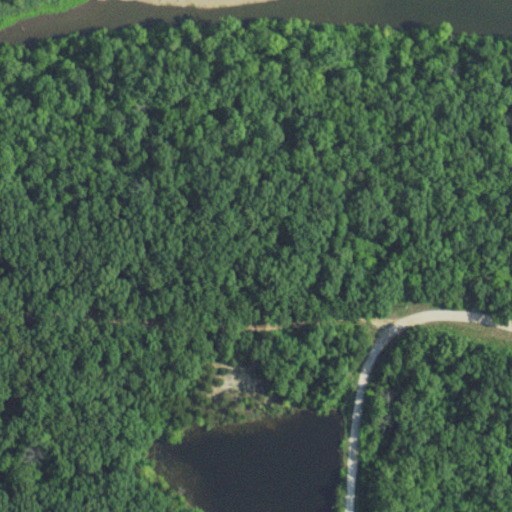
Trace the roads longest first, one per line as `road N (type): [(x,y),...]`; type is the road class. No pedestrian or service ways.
road 1 (residential): [(0,304),(172,324),(369,313),(394,319)]
road 2 (residential): [(511,323),(467,312),(394,319),(359,367),(346,511)]
